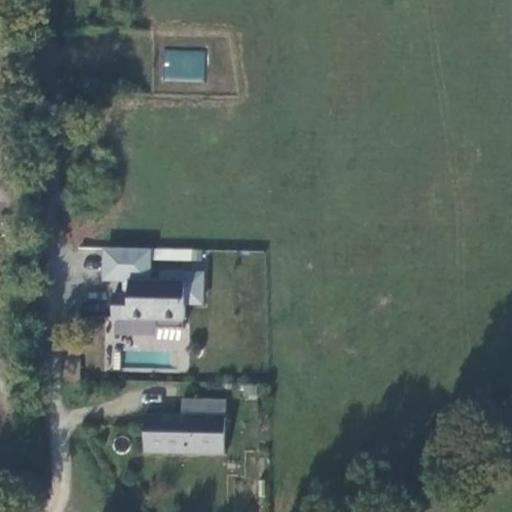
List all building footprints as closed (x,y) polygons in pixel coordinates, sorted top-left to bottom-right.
[(0,0),(0,16),(14,16),(19,16),(18,0),(0,0)] [(14,16),(0,16),(0,69),(15,70),(14,16)] [(161,79),(202,82),(205,51),(164,48),(161,79)] [(158,249),(108,248),(108,280),(133,281),(133,293),(115,293),(115,319),(195,320),(195,279),(159,278),(158,249)] [(187,415),(146,414),(145,454),(232,455),(232,399),(187,398),(187,415)]
